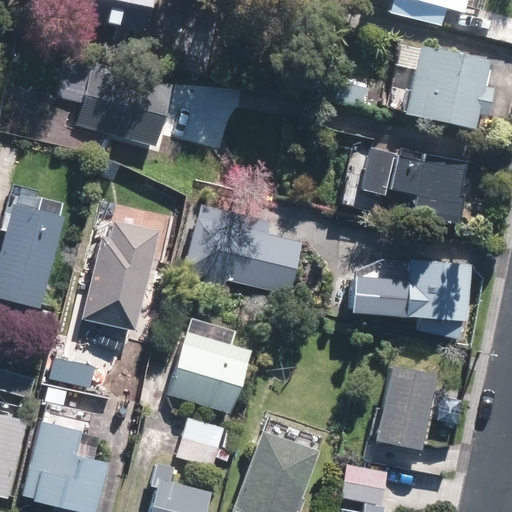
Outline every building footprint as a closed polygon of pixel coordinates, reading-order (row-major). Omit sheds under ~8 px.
[(154,0),(81,0),(79,11),(149,26),(154,0)] [(465,11),(468,0),(392,0),(390,8),(444,22),(448,7),(465,11)] [(487,84),(492,60),(407,42),(403,63),(415,65),(406,111),(479,126),(482,109),(491,111),(496,86),(487,84)] [(172,88),(93,66),(77,122),(156,145),(172,88)] [(366,102),(369,88),(338,81),(335,96),(366,102)] [(395,156),(371,151),(363,188),(386,193),(395,156)] [(424,159),(398,153),(389,189),(415,195),(424,159)] [(364,157),(348,154),(337,205),(354,208),(364,157)] [(448,158),(427,158),(427,160),(416,210),(460,220),(466,194),(459,192),(466,161),(447,161),(448,158)] [(386,196),(365,191),(360,207),(382,212),(386,196)] [(66,215),(15,202),(0,261),(0,314),(32,323),(36,306),(42,308),(66,215)] [(301,237),(195,214),(182,273),(223,282),(225,274),(290,288),(301,237)] [(103,236),(84,315),(133,327),(156,230),(114,220),(110,237),(103,236)] [(473,266),(411,262),(408,313),(470,316),(473,266)] [(353,277),(330,276),(328,306),(351,308),(353,277)] [(407,279),(356,276),(354,308),(405,311),(407,279)] [(463,321),(443,317),(440,334),(460,338),(463,321)] [(249,361),(184,341),(169,389),(234,409),(249,361)] [(100,358),(57,348),(50,375),(94,386),(100,358)] [(430,378),(389,370),(374,442),(414,451),(430,378)] [(92,411),(46,400),(23,496),(88,511),(95,511),(108,460),(82,454),(92,411)] [(31,419),(0,411),(0,494),(11,497),(31,419)] [(295,511),(320,447),(265,426),(232,511),(295,511)] [(218,445),(182,434),(176,455),(212,466),(218,445)] [(387,469),(347,462),(341,494),(381,502),(387,469)] [(175,468),(157,463),(152,481),(169,486),(175,468)] [(208,511),(212,500),(158,484),(150,511),(208,511)] [(383,511),(385,506),(365,502),(362,511),(383,511)]
